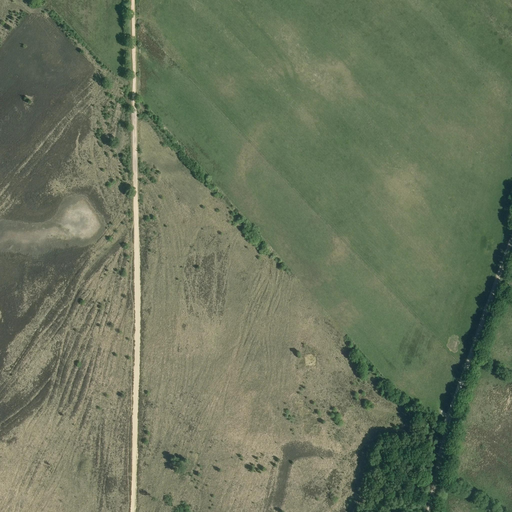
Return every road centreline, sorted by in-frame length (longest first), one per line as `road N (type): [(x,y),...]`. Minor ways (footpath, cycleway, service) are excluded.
road 1 (track): [(132,511),(136,219)]
road 2 (track): [(511,237),(448,415),(428,511)]
road 3 (track): [(136,219),(132,0)]
